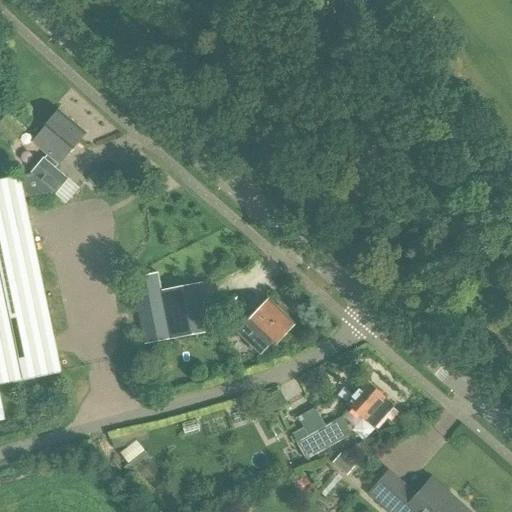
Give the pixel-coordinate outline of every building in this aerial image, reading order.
[(32,174),(54,192),(55,193),(67,180),(54,169),(71,149),(72,149),(84,134),(58,112),(45,127),(46,128),(32,143),(47,155),(32,174)] [(24,198),(54,192),(32,174),(19,176),(0,180),(0,421),(4,420),(0,400),(0,384),(60,372),(24,198)] [(132,279),(144,344),(209,332),(206,312),(209,312),(207,300),(204,301),(201,285),(160,292),(157,274),(132,279)] [(275,346),(295,325),(267,300),(249,319),(246,315),(232,330),(260,356),(272,343),(275,346)] [(345,405),(374,430),(394,406),(366,382),(345,405)] [(52,419),(50,410),(42,412),(44,421),(52,419)] [(341,417),(306,436),(305,437),(301,429),(292,434),(306,460),(351,434),(341,417)] [(20,420),(22,429),(35,426),(33,418),(20,420)] [(123,468),(130,477),(151,460),(144,452),(123,468)] [(331,464),(346,476),(354,466),(340,454),(331,464)] [(121,485),(116,480),(117,479),(104,465),(98,471),(117,490),(121,485)] [(467,511),(430,479),(426,484),(416,496),(388,471),(368,494),(388,511),(467,511)] [(127,477),(120,484),(149,511),(161,511),(162,511),(127,477)]
